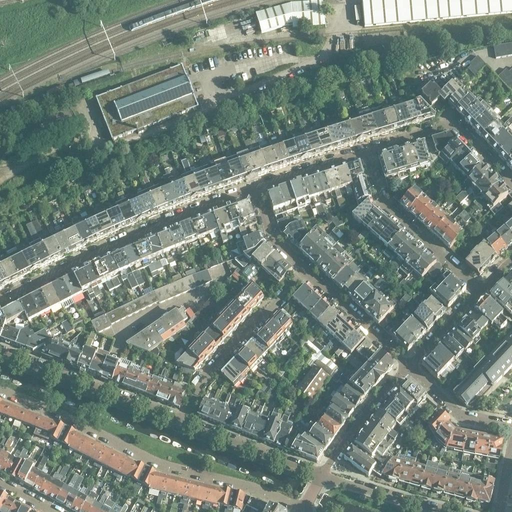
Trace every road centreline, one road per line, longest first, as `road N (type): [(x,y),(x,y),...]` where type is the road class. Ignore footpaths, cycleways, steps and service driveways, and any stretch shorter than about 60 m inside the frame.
road 1 (residential): [(0,391),(146,458),(300,511)]
road 2 (residential): [(0,300),(147,229),(255,189)]
road 3 (residential): [(187,420),(0,348)]
road 4 (residential): [(187,420),(202,381),(304,269)]
road 5 (residential): [(479,291),(382,201),(367,151)]
road 6 (residential): [(367,151),(453,123),(511,187)]
road 7 (residential): [(321,474),(187,420)]
road 8 (residential): [(304,269),(407,367)]
road 9 (residential): [(407,367),(321,474)]
road 10 (residential): [(447,511),(321,474)]
road 11 (residential): [(407,367),(463,418),(511,428)]
